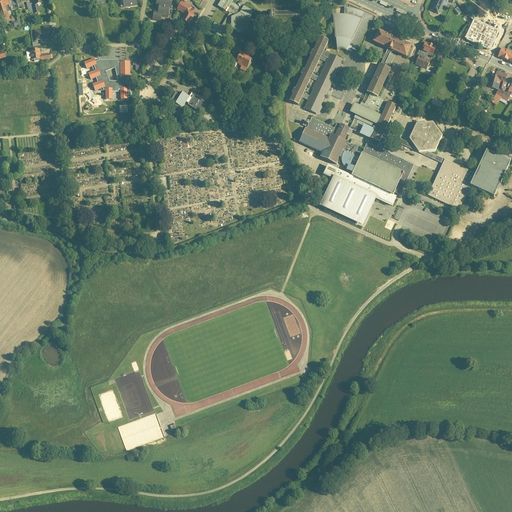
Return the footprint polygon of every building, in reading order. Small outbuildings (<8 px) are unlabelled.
[(27,2),(26,0),(11,0),(14,9),(17,8),(16,5),(26,2),(27,2)] [(122,0),(123,8),(136,7),(135,0),(122,0)] [(171,0),(155,0),(155,7),(158,7),(157,12),(153,12),(151,20),(160,21),(161,16),(167,17),(169,9),(170,10),(171,0)] [(220,0),(217,7),(225,12),(231,3),(232,0),(220,0)] [(429,11),(439,15),(443,7),(442,6),(444,0),(434,0),(432,5),(431,4),(429,11)] [(180,2),(176,10),(184,15),(181,20),(188,24),(194,16),(192,9),(180,2)] [(229,14),(221,26),(224,28),(226,24),(230,27),(230,18),(239,13),(241,9),(231,3),(225,12),(229,14)] [(243,7),(241,9),(239,13),(230,18),(230,27),(230,29),(239,34),(249,29),(249,20),(253,13),(243,7)] [(356,52),(372,17),(363,13),(357,10),(352,9),(347,7),(344,7),(344,15),(341,15),(337,14),(332,14),(336,51),(340,51),(344,52),(348,52),(350,49),(356,52)] [(300,18),(300,16),(299,14),(298,13),(297,12),(266,12),(265,21),(273,21),(273,24),(297,24),(298,23),(299,22),(300,20),(300,18)] [(214,22),(209,31),(221,38),(226,29),(224,28),(221,26),(214,22)] [(474,23),(466,40),(488,49),(496,32),(474,23)] [(43,31),(34,32),(35,41),(55,39),(53,26),(43,28),(43,31)] [(392,52),(406,58),(411,45),(377,30),(372,43),(387,50),(385,54),(381,53),(378,61),(380,63),(379,65),(378,65),(365,93),(360,106),(353,103),(349,113),(355,115),(349,129),(359,133),(374,140),(379,142),(382,136),(384,132),(396,106),(377,98),(389,70),(383,67),(384,64),(390,66),(394,57),(390,56),(392,52)] [(313,51),(311,50),(309,55),(310,56),(304,70),(302,69),(299,74),(301,75),(294,89),(293,88),(291,93),(292,94),(289,102),(298,106),(301,98),(307,101),(304,109),(318,115),(322,108),(321,108),(343,60),(331,55),(331,54),(323,51),(328,41),(319,37),(313,51)] [(432,56),(436,48),(425,43),(421,51),(419,50),(417,55),(419,56),(414,65),(426,70),(430,61),(426,59),(428,54),(432,56)] [(511,52),(502,48),(497,58),(511,64),(511,52)] [(39,50),(29,51),(31,61),(40,60),(40,61),(50,60),(49,55),(40,56),(39,50)] [(239,56),(235,63),(241,66),(239,70),(245,72),(250,61),(239,56)] [(117,61),(98,61),(95,62),(93,59),(83,63),(86,69),(93,67),(95,71),(88,74),(90,80),(95,78),(97,83),(92,85),(94,91),(102,89),(103,91),(104,91),(104,100),(112,100),(112,93),(118,92),(118,90),(120,90),(120,99),(126,99),(126,94),(130,94),(129,71),(129,63),(117,63),(117,61)] [(398,71),(393,81),(398,83),(402,73),(398,71)] [(490,80),(488,88),(503,92),(507,76),(497,73),(495,81),(490,80)] [(184,103),(188,97),(182,93),(180,95),(175,104),(175,105),(181,109),(183,105),(184,103)] [(191,93),(188,97),(184,103),(199,112),(204,103),(197,98),(198,97),(191,93)] [(499,93),(495,100),(506,107),(510,99),(499,93)] [(331,135),(334,129),(311,118),(309,123),(305,121),(303,126),(306,127),(299,142),(322,153),(331,135)] [(334,129),(331,135),(343,140),(349,129),(337,123),(334,129)] [(433,123),(415,124),(409,139),(418,153),(435,152),(442,136),(433,123)] [(442,164),(444,160),(427,152),(418,153),(413,146),(384,132),(382,136),(442,164)] [(343,140),(331,135),(322,153),(320,157),(335,165),(339,157),(346,144),(347,142),(343,140)] [(352,146),(346,144),(339,157),(341,158),(341,159),(341,160),(342,163),(342,165),(343,167),(344,168),(347,169),(346,171),(352,174),(361,154),(356,152),(358,147),(355,145),(352,146)] [(352,174),(351,176),(393,195),(394,193),(400,196),(402,190),(413,165),(377,148),(371,146),(366,144),(361,154),(352,174)] [(509,162),(486,151),(476,174),(470,187),(493,198),(509,162)] [(476,174),(444,160),(442,164),(428,197),(459,211),(470,187),(476,174)] [(319,207),(362,227),(375,199),(392,207),(396,198),(392,196),(393,195),(351,176),(327,165),(323,175),(332,179),(319,207)] [(165,179),(157,180),(159,191),(163,190),(167,190),(165,179)] [(155,414),(117,428),(126,452),(164,438),(155,414)]
